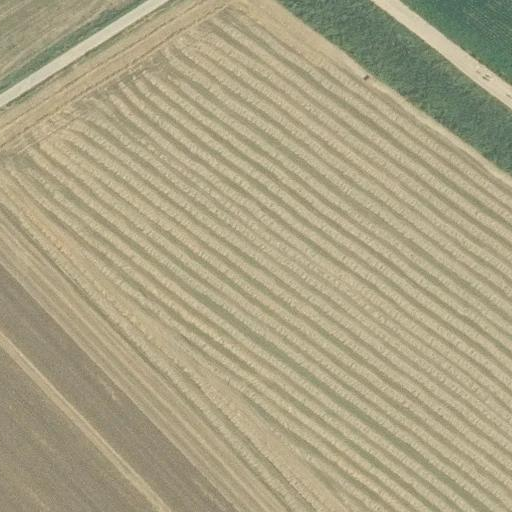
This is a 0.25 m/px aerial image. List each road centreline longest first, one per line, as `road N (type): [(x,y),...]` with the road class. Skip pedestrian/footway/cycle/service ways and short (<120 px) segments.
road 1 (track): [(0,103),(160,0)]
road 2 (track): [(511,92),(381,0)]
